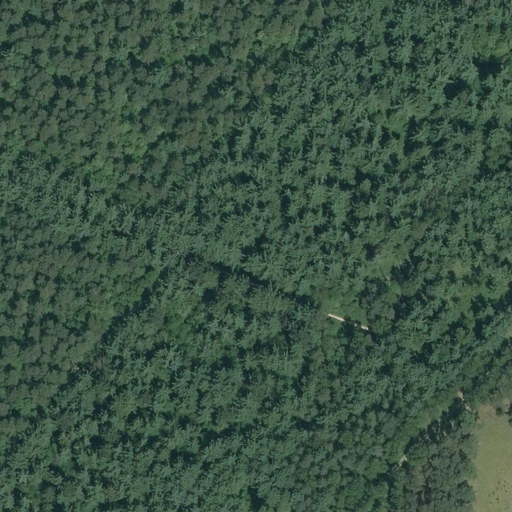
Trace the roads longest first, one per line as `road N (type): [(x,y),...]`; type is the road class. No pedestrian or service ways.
road 1 (track): [(471,400),(381,338),(0,169)]
road 2 (track): [(154,235),(0,434)]
road 3 (track): [(350,511),(511,342)]
